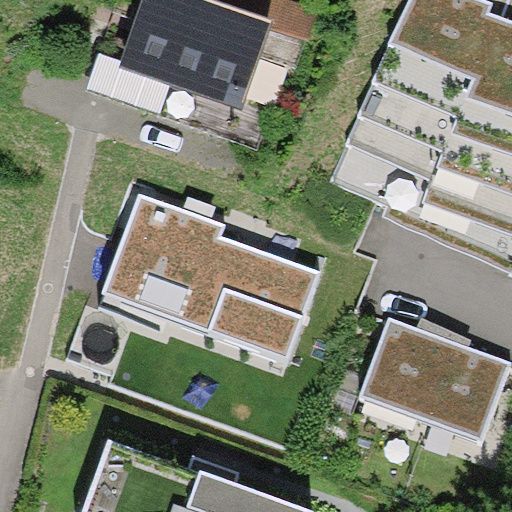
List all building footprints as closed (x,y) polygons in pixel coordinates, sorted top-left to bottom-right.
[(274,26),(193,0),(144,0),(119,80),(243,120),(274,26)] [(408,0),(332,182),(391,208),(386,217),(511,275),(511,274),(511,25),(486,16),(491,6),(473,0),(408,0)] [(224,229),(140,200),(105,301),(288,365),(319,276),(219,242),(224,229)] [(511,366),(421,334),(389,322),(360,402),(483,446),(511,368),(511,366)] [(90,511),(281,511),(112,452),(90,511)]
